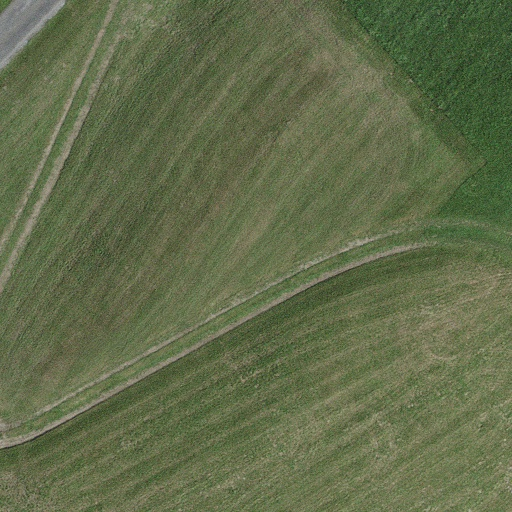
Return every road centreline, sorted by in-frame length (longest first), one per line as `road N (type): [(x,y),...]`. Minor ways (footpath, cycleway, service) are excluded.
road 1 (track): [(0,410),(325,241),(393,222),(451,220),(511,244)]
road 2 (track): [(104,0),(0,226)]
